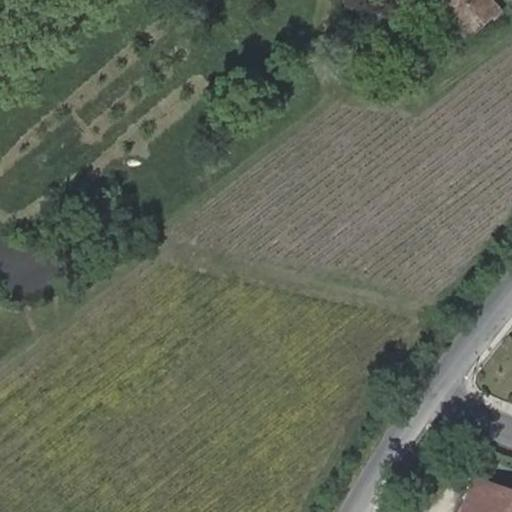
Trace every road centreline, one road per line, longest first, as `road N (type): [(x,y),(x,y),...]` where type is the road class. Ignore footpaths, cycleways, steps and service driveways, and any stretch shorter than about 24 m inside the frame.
road 1 (residential): [(354,511),(427,393)]
road 2 (residential): [(427,393),(511,284)]
